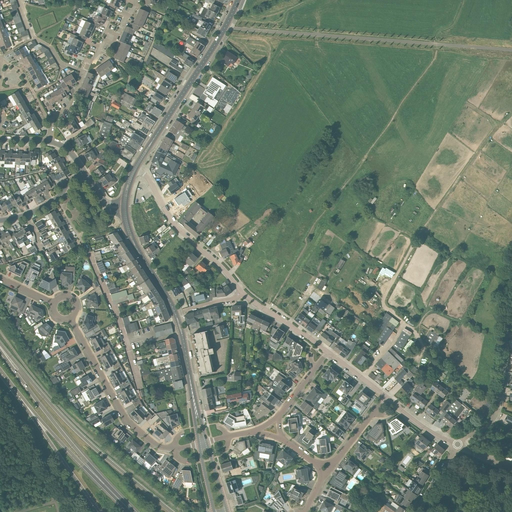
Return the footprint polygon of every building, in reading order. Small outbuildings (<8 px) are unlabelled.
[(117,0),(110,0),(108,6),(108,7),(114,9),(115,7),(119,8),(121,2),(117,0)] [(209,0),(205,9),(207,10),(209,11),(216,14),(219,8),(213,5),(214,2),(210,0),(209,0)] [(103,8),(100,14),(106,17),(110,18),(114,9),(108,7),(108,6),(106,9),(103,8)] [(137,14),(146,18),(148,13),(139,9),(137,14)] [(207,10),(204,16),(213,21),(216,14),(209,11),(207,10)] [(95,15),(92,22),(99,25),(102,26),(106,17),(100,14),(99,17),(95,15)] [(144,23),(146,18),(137,14),(135,19),(144,23)] [(139,27),(141,28),(144,23),(135,19),(133,24),(139,27)] [(85,21),(82,28),(92,32),(94,26),(98,28),(99,25),(92,22),(91,24),(85,21)] [(200,27),(207,32),(210,26),(203,22),(200,27)] [(137,32),(139,27),(133,24),(130,23),(128,28),(134,31),(137,32)] [(184,29),(190,33),(191,31),(204,38),(207,32),(200,27),(199,27),(198,30),(189,25),(188,27),(186,26),(184,29)] [(123,32),(132,36),(134,31),(128,28),(126,26),(123,32)] [(82,28),(78,37),(85,40),(86,38),(89,39),(92,32),(82,28)] [(130,40),(132,36),(123,32),(121,37),(130,40)] [(73,38),(70,45),(79,49),(82,42),(77,40),(78,37),(71,34),(70,37),(73,38)] [(128,45),(130,40),(121,37),(119,42),(121,43),(128,45)] [(186,43),(200,52),(204,46),(197,42),(195,45),(189,41),(190,41),(188,40),(186,43)] [(189,53),(196,58),(200,52),(186,43),(186,44),(182,42),(180,45),(187,49),(186,51),(189,53)] [(130,46),(128,45),(121,43),(119,48),(128,51),(130,46)] [(69,48),(67,47),(66,50),(67,51),(66,54),(72,56),(73,54),(77,55),(79,49),(70,45),(69,48)] [(14,57),(15,58),(25,53),(22,48),(14,53),(16,56),(14,57)] [(126,56),(128,51),(119,48),(117,52),(126,56)] [(125,58),(126,56),(117,52),(114,59),(123,63),(125,58)] [(233,65),(237,58),(227,52),(224,56),(225,56),(220,64),(221,63),(224,64),(224,65),(228,67),(230,64),(233,65)] [(19,62),(19,61),(27,57),(27,56),(25,53),(15,58),(16,60),(17,59),(19,62)] [(20,63),(22,62),(23,64),(32,60),(34,58),(35,57),(33,53),(29,55),(27,56),(27,57),(19,61),(19,62),(20,63)] [(184,61),(182,64),(190,68),(193,63),(182,56),(177,54),(176,53),(175,53),(174,55),(175,56),(184,61)] [(23,68),(24,70),(34,64),(32,60),(23,64),(25,67),(23,68)] [(113,67),(116,66),(115,64),(112,65),(109,61),(104,64),(110,72),(114,69),(113,67)] [(27,70),(28,73),(36,68),(34,64),(24,70),(25,71),(27,70)] [(108,74),(107,73),(110,72),(104,64),(100,67),(105,75),(105,74),(106,75),(108,74)] [(98,75),(101,78),(105,75),(100,67),(95,70),(97,73),(97,72),(98,75)] [(28,76),(29,78),(39,72),(36,68),(28,73),(30,75),(28,76)] [(167,79),(174,83),(177,79),(175,78),(176,77),(172,75),(173,72),(175,73),(168,69),(163,76),(167,79)] [(31,78),(33,81),(41,76),(39,72),(29,78),(30,79),(31,78)] [(85,78),(94,82),(96,76),(98,75),(97,72),(97,73),(93,75),(87,73),(85,78)] [(67,77),(73,87),(74,86),(73,85),(76,83),(74,81),(77,79),(74,73),(67,77)] [(160,85),(169,91),(172,87),(170,86),(171,85),(166,82),(167,79),(163,76),(158,73),(157,75),(162,78),(161,79),(163,80),(160,85)] [(33,85),(34,86),(44,80),(41,76),(33,81),(35,84),(33,85)] [(70,86),(71,88),(73,87),(67,77),(62,80),(64,83),(67,88),(68,88),(70,86)] [(92,86),(94,82),(85,78),(83,83),(92,86)] [(212,78),(207,86),(208,87),(207,89),(206,89),(203,94),(207,97),(204,101),(213,108),(217,102),(213,99),(220,89),(222,90),(225,86),(212,78)] [(44,80),(34,86),(35,88),(36,87),(38,89),(46,85),(44,80)] [(64,83),(60,85),(61,88),(62,88),(68,98),(69,97),(67,93),(69,91),(68,88),(67,88),(64,83)] [(89,91),(92,86),(83,83),(81,88),(89,91)] [(155,88),(153,92),(155,93),(158,94),(159,92),(164,95),(165,94),(166,95),(169,91),(160,85),(157,90),(155,88)] [(65,97),(66,99),(68,98),(62,88),(61,88),(58,90),(62,99),(65,97)] [(87,98),(89,91),(81,88),(78,94),(87,98)] [(60,100),(62,99),(58,90),(54,93),(59,103),(61,102),(60,100)] [(11,95),(14,101),(22,96),(20,92),(18,93),(17,92),(11,95)] [(123,101),(133,106),(136,100),(122,92),(118,98),(122,101),(123,101)] [(58,104),(59,103),(54,93),(49,95),(54,103),(57,102),(58,104)] [(148,99),(152,102),(154,99),(159,103),(160,102),(161,103),(164,98),(158,94),(155,93),(152,97),(150,96),(148,99)] [(51,105),(54,103),(49,95),(45,98),(48,103),(45,104),(49,110),(53,108),(51,105)] [(17,105),(23,101),(22,100),(24,99),(22,96),(14,101),(17,105)] [(17,105),(19,110),(28,105),(26,101),(24,102),(23,101),(17,105)] [(133,106),(123,101),(121,105),(131,110),(133,106)] [(192,109),(200,115),(203,108),(206,110),(209,106),(203,102),(201,106),(196,103),(192,109)] [(28,105),(19,110),(22,115),(28,111),(28,109),(30,108),(28,105)] [(154,107),(150,113),(157,117),(161,112),(154,107)] [(196,121),(200,115),(192,109),(187,116),(192,119),(190,123),(196,126),(198,123),(196,121)] [(22,120),(22,121),(25,119),(27,118),(33,114),(31,111),(29,112),(28,111),(22,115),(19,116),(22,121),(22,120)] [(29,123),(36,119),(35,118),(37,116),(35,113),(33,114),(27,118),(25,119),(27,124),(29,123)] [(142,123),(150,129),(154,122),(141,114),(139,117),(144,120),(142,123)] [(108,115),(106,120),(113,124),(115,118),(108,115)] [(66,125),(68,129),(78,124),(78,123),(81,121),(78,116),(74,117),(71,118),(72,121),(66,125)] [(181,133),(184,135),(187,137),(189,133),(181,128),(183,125),(185,122),(178,117),(172,126),(181,133)] [(29,123),(32,127),(40,122),(38,119),(37,120),(36,119),(29,123)] [(90,119),(84,124),(88,128),(94,123),(91,120),(90,119)] [(40,122),(32,127),(35,132),(41,128),(40,127),(42,126),(40,122)] [(95,134),(99,135),(103,123),(99,122),(95,134)] [(103,123),(99,135),(107,138),(112,125),(103,122),(103,123)] [(135,122),(133,126),(146,135),(150,129),(142,123),(140,125),(135,122)] [(78,124),(68,129),(71,134),(81,129),(78,124)] [(183,137),(184,135),(181,133),(172,126),(168,131),(173,134),(171,137),(177,141),(180,136),(183,137)] [(128,134),(126,137),(139,145),(143,140),(133,133),(131,136),(128,134)] [(79,147),(88,142),(86,138),(88,137),(86,134),(75,140),(79,147)] [(124,149),(133,155),(135,151),(139,145),(126,137),(122,143),(125,145),(123,148),(124,149)] [(176,145),(172,143),(173,141),(165,137),(162,142),(174,149),(176,145)] [(112,151),(117,143),(111,141),(107,148),(112,151)] [(174,149),(162,142),(159,147),(167,152),(168,149),(170,150),(169,151),(175,154),(177,151),(174,149)] [(166,153),(167,152),(159,147),(156,152),(164,155),(174,162),(176,159),(166,153)] [(121,154),(120,154),(130,160),(133,155),(124,149),(123,151),(121,150),(119,153),(121,154)] [(35,159),(39,159),(39,150),(34,150),(34,152),(30,152),(30,160),(35,160),(35,159)] [(92,162),(96,159),(95,157),(98,155),(95,150),(93,151),(92,150),(84,155),(88,161),(91,160),(92,162)] [(49,162),(51,161),(51,160),(59,156),(58,155),(56,156),(54,153),(52,154),(50,151),(44,155),(46,158),(46,157),(49,162)] [(179,165),(174,162),(164,155),(156,152),(154,157),(152,163),(159,166),(158,168),(173,176),(175,172),(179,165)] [(53,163),(50,164),(51,166),(63,159),(63,158),(60,159),(59,156),(51,160),(51,161),(53,163)] [(57,169),(64,165),(62,162),(64,161),(63,159),(51,166),(52,168),(55,166),(57,169)] [(105,169),(108,163),(100,159),(100,160),(97,165),(100,166),(100,167),(94,172),(98,177),(104,173),(102,170),(104,168),(105,169)] [(57,169),(59,174),(68,168),(68,167),(65,168),(64,165),(57,169)] [(68,168),(59,174),(62,178),(69,174),(67,171),(69,170),(68,168)] [(116,182),(109,173),(100,180),(104,186),(107,184),(109,187),(116,182)] [(41,181),(47,193),(49,192),(48,190),(51,188),(50,186),(52,184),(49,179),(46,181),(45,178),(41,181)] [(182,188),(179,183),(180,182),(177,178),(169,184),(168,184),(170,188),(168,189),(171,195),(182,188)] [(39,195),(42,193),(37,186),(35,187),(30,179),(28,180),(38,198),(40,197),(39,195)] [(37,199),(38,198),(28,180),(26,182),(29,187),(27,188),(29,191),(28,191),(33,198),(36,197),(37,199)] [(45,192),(46,194),(47,193),(41,181),(39,182),(40,184),(37,186),(42,193),(45,192)] [(192,197),(188,190),(174,200),(178,206),(182,203),(183,206),(189,202),(188,199),(192,197)] [(23,199),(27,205),(31,202),(30,200),(33,198),(28,191),(24,194),(26,197),(23,199)] [(14,199),(18,207),(21,205),(23,207),(27,205),(23,199),(21,200),(19,196),(14,199)] [(16,205),(17,207),(18,207),(14,199),(13,197),(8,200),(12,207),(16,205)] [(10,209),(12,207),(8,200),(7,201),(5,198),(2,200),(9,212),(11,211),(10,209)] [(7,210),(8,212),(9,212),(2,200),(1,201),(2,203),(0,204),(0,205),(3,212),(7,210)] [(142,207),(145,213),(154,207),(151,202),(149,203),(148,200),(143,204),(144,206),(142,207)] [(196,238),(200,233),(214,217),(196,202),(178,223),(196,238)] [(47,215),(50,220),(59,214),(58,213),(56,214),(54,211),(47,215)] [(52,224),(59,220),(58,217),(60,216),(59,214),(50,220),(52,224)] [(59,220),(52,224),(55,228),(64,223),(63,222),(61,223),(59,220)] [(52,230),(55,235),(64,229),(63,226),(65,225),(64,223),(55,228),(52,230)] [(21,228),(26,237),(31,234),(27,227),(23,229),(22,227),(21,228)] [(28,240),(26,237),(21,228),(19,228),(21,231),(17,232),(23,242),(28,240)] [(55,235),(57,239),(69,232),(68,231),(66,232),(64,229),(55,235)] [(11,238),(9,234),(7,231),(4,233),(3,231),(2,232),(8,243),(12,249),(14,248),(10,242),(8,240),(11,238)] [(5,242),(6,244),(8,243),(2,232),(0,233),(1,235),(0,235),(0,239),(1,241),(2,244),(5,242)] [(15,239),(19,245),(23,242),(17,232),(15,234),(13,232),(9,234),(11,238),(12,240),(15,239)] [(60,243),(70,238),(68,235),(70,234),(69,232),(57,239),(60,243)] [(110,242),(111,241),(114,244),(114,245),(122,242),(116,233),(108,235),(110,239),(109,240),(110,242)] [(140,244),(148,242),(147,235),(139,237),(140,244)] [(65,246),(74,241),(73,239),(71,241),(70,238),(60,243),(62,248),(65,246)] [(65,246),(68,251),(75,247),(73,244),(75,242),(74,241),(65,246)] [(114,244),(113,245),(118,251),(122,248),(122,249),(126,246),(122,242),(114,245),(114,244)] [(222,257),(231,253),(231,252),(232,252),(233,255),(235,254),(238,253),(239,251),(238,249),(234,250),(232,246),(229,248),(226,243),(225,243),(220,245),(223,251),(220,252),(222,257)] [(160,250),(156,245),(153,247),(151,245),(144,250),(150,258),(157,253),(160,250)] [(116,254),(118,257),(118,258),(121,257),(129,251),(126,246),(122,249),(122,248),(118,251),(119,253),(116,254)] [(237,264),(240,265),(242,261),(243,258),(240,257),(243,250),(241,249),(239,252),(239,251),(238,253),(235,254),(233,255),(230,257),(234,266),(235,266),(237,264)] [(121,257),(118,258),(118,257),(117,258),(119,260),(122,258),(126,265),(126,266),(135,260),(129,251),(121,257)] [(53,262),(59,258),(57,255),(55,252),(49,255),(50,258),(53,262)] [(184,262),(189,267),(193,263),(196,259),(191,254),(184,262)] [(342,260),(341,259),(341,260),(336,268),(340,271),(340,270),(345,262),(342,260)] [(135,260),(126,266),(126,265),(119,268),(122,274),(125,272),(129,269),(129,270),(138,264),(135,260)] [(14,265),(10,267),(8,271),(20,277),(25,266),(28,267),(29,264),(23,261),(14,264),(14,265)] [(101,274),(106,272),(102,261),(96,263),(101,274)] [(201,271),(204,273),(208,268),(205,266),(200,262),(194,269),(193,268),(191,270),(193,272),(195,270),(195,271),(197,270),(200,272),(201,271)] [(130,276),(141,269),(138,264),(129,270),(131,272),(127,274),(129,277),(130,276)] [(31,269),(31,268),(25,279),(32,283),(34,278),(36,279),(38,274),(39,272),(37,272),(39,268),(33,265),(31,269)] [(60,280),(62,280),(62,285),(64,285),(64,287),(67,287),(67,285),(70,285),(71,275),(74,276),(75,267),(65,267),(65,273),(60,273),(60,280)] [(188,267),(182,274),(185,276),(186,276),(191,269),(188,267)] [(376,283),(374,287),(379,289),(381,287),(386,289),(394,273),(383,268),(376,283)] [(130,276),(133,281),(145,274),(141,269),(130,276)] [(43,279),(42,279),(39,286),(49,291),(51,290),(51,289),(50,288),(51,288),(51,287),(52,286),(56,285),(52,271),(51,273),(50,275),(49,277),(47,278),(45,279),(43,279)] [(133,286),(134,288),(138,286),(148,279),(145,274),(133,281),(129,284),(131,287),(133,286)] [(182,292),(180,288),(188,283),(190,286),(195,284),(188,278),(186,276),(185,276),(178,285),(178,286),(171,291),(174,297),(182,292)] [(80,278),(76,286),(77,287),(76,287),(81,291),(81,290),(84,293),(91,287),(88,283),(85,280),(80,278)] [(138,286),(144,294),(154,288),(148,279),(138,286)] [(321,291),(322,289),(327,282),(322,279),(316,288),(321,291)] [(109,290),(115,288),(114,282),(106,285),(109,290)] [(223,291),(226,296),(232,292),(227,285),(222,288),(223,290),(222,290),(223,291)] [(149,300),(158,294),(154,288),(144,294),(140,297),(141,298),(144,304),(149,300)] [(95,297),(102,293),(100,289),(89,296),(90,297),(86,298),(86,301),(85,301),(86,304),(87,304),(88,307),(92,306),(92,307),(97,307),(95,297)] [(217,297),(226,296),(223,291),(222,290),(220,290),(220,289),(216,289),(217,297)] [(127,296),(127,295),(126,290),(111,295),(112,301),(119,299),(119,298),(127,296)] [(155,308),(163,302),(158,294),(149,300),(150,301),(148,303),(149,303),(141,308),(143,311),(151,309),(155,308)] [(206,300),(204,295),(195,297),(196,303),(206,300)] [(9,308),(20,313),(23,305),(21,303),(22,301),(15,297),(13,300),(12,300),(11,302),(10,304),(11,304),(10,305),(11,305),(9,308)] [(320,300),(316,305),(330,316),(334,308),(325,302),(324,303),(320,300)] [(153,315),(153,316),(157,314),(165,309),(163,302),(155,308),(151,309),(153,315)] [(29,315),(34,323),(39,320),(39,319),(43,318),(41,310),(40,309),(39,310),(37,309),(37,308),(31,305),(27,313),(30,314),(29,315)] [(300,325),(305,328),(311,320),(314,315),(319,308),(315,305),(309,313),(309,312),(305,317),(300,325)] [(238,324),(245,324),(245,315),(241,315),(241,306),(233,307),(233,319),(238,319),(238,324)] [(212,319),(212,320),(219,319),(217,307),(209,309),(212,319)] [(155,320),(154,318),(159,317),(161,323),(168,321),(169,318),(165,309),(157,314),(153,316),(145,319),(147,324),(150,323),(150,321),(155,320)] [(205,320),(212,319),(209,309),(202,311),(204,317),(205,320)] [(295,321),(300,325),(305,317),(309,312),(304,309),(295,321)] [(202,311),(185,316),(187,325),(192,323),(199,322),(198,319),(204,317),(202,311)] [(393,331),(399,323),(386,313),(380,322),(379,322),(376,327),(381,331),(378,336),(375,340),(379,342),(379,343),(383,346),(393,331)] [(246,323),(252,326),(257,317),(250,314),(247,321),(246,323)] [(88,330),(94,327),(94,325),(96,316),(90,315),(90,317),(86,315),(84,323),(88,330)] [(260,327),(263,321),(257,317),(252,326),(251,329),(258,332),(260,327)] [(322,328),(311,320),(305,328),(312,333),(315,329),(319,332),(322,328)] [(266,330),(266,331),(270,324),(263,321),(260,327),(260,331),(262,333),(263,331),(265,332),(266,330)] [(130,324),(124,326),(127,334),(138,330),(136,322),(130,324)] [(46,337),(51,328),(46,323),(37,328),(37,329),(38,334),(41,336),(46,337)] [(153,328),(156,338),(173,333),(170,324),(153,328)] [(216,339),(226,337),(223,325),(216,327),(217,330),(214,331),(216,339)] [(329,336),(324,343),(329,347),(334,340),(331,338),(337,330),(335,328),(332,332),(330,334),(329,336)] [(280,330),(278,329),(272,338),(270,336),(269,340),(276,344),(278,341),(278,342),(284,333),(280,330),(281,330),(280,330)] [(94,346),(103,341),(101,338),(104,336),(101,330),(94,334),(96,337),(94,337),(95,338),(90,340),(94,346)] [(65,346),(64,343),(69,340),(67,336),(66,336),(64,333),(63,332),(57,331),(56,336),(55,335),(53,343),(57,343),(60,349),(65,346)] [(213,348),(209,349),(205,332),(208,332),(208,331),(193,334),(198,357),(196,357),(200,375),(215,372),(213,372),(209,355),(214,354),(213,348)] [(436,348),(442,339),(431,331),(424,340),(430,344),(430,345),(436,348)] [(318,339),(324,343),(329,336),(323,332),(318,339)] [(395,343),(392,347),(398,352),(402,347),(403,348),(409,337),(402,332),(395,343)] [(289,356),(289,357),(300,356),(303,347),(289,337),(289,339),(287,339),(286,343),(291,347),(288,356),(289,356)] [(335,344),(337,345),(333,350),(339,354),(345,347),(345,346),(341,342),(341,341),(343,339),(341,337),(340,338),(339,340),(335,344)] [(158,347),(165,345),(175,343),(174,339),(171,338),(164,340),(165,342),(157,344),(158,347)] [(104,352),(111,348),(107,342),(105,344),(103,341),(94,346),(97,352),(101,349),(101,350),(103,349),(104,352)] [(155,347),(154,343),(144,346),(146,352),(158,348),(157,347),(155,347)] [(160,352),(176,348),(175,343),(165,345),(166,347),(160,349),(160,352)] [(351,346),(347,344),(345,346),(345,347),(339,354),(344,358),(350,351),(348,350),(349,349),(352,352),(356,344),(353,343),(351,346)] [(359,348),(362,351),(354,361),(361,366),(366,358),(369,355),(366,353),(369,349),(363,344),(359,348)] [(68,365),(67,362),(78,356),(73,348),(60,355),(64,362),(59,365),(61,368),(68,365)] [(103,363),(113,358),(111,355),(114,354),(111,348),(104,352),(105,354),(104,355),(100,358),(103,363)] [(399,369),(403,365),(406,363),(403,360),(399,356),(391,348),(387,351),(388,351),(375,364),(381,369),(386,374),(383,376),(383,377),(385,379),(396,368),(397,369),(394,372),(396,373),(399,371),(400,369),(399,369)] [(273,355),(272,361),(280,360),(280,356),(275,352),(273,355)] [(42,353),(34,357),(38,364),(46,360),(42,353)] [(273,355),(266,353),(264,361),(272,361),(273,355)] [(163,364),(179,360),(177,354),(168,356),(156,359),(157,365),(163,364)] [(113,369),(120,365),(117,359),(114,361),(113,358),(103,363),(106,369),(110,367),(111,367),(112,367),(113,369)] [(170,368),(180,365),(179,360),(163,364),(157,365),(158,368),(170,365),(170,368)] [(147,363),(143,364),(143,363),(138,365),(139,371),(145,369),(144,366),(148,364),(149,364),(148,361),(147,361),(147,363)] [(73,370),(75,370),(76,373),(84,368),(84,366),(83,365),(82,365),(82,364),(80,365),(79,362),(71,366),(73,370)] [(291,370),(288,374),(294,379),(297,375),(297,376),(303,369),(301,362),(296,364),(295,363),(292,364),(293,369),(292,371),(291,370)] [(68,365),(61,368),(56,371),(58,374),(70,367),(68,365)] [(110,375),(113,381),(122,376),(121,373),(123,371),(120,365),(113,369),(115,372),(114,372),(114,373),(110,375)] [(170,368),(159,371),(160,378),(163,377),(173,374),(182,372),(180,365),(170,368)] [(394,379),(398,382),(400,380),(405,375),(409,371),(403,365),(399,369),(400,369),(402,371),(394,379)] [(409,371),(413,375),(415,377),(421,371),(419,369),(418,370),(413,366),(409,371)] [(139,371),(141,376),(147,375),(146,371),(149,370),(148,368),(145,369),(139,371)] [(333,379),(334,379),(338,374),(331,369),(331,368),(329,368),(329,371),(327,371),(325,375),(324,375),(322,377),(325,379),(325,378),(328,381),(329,379),(330,380),(333,380),(333,379)] [(173,374),(163,377),(165,382),(173,380),(180,379),(183,378),(182,372),(173,374)] [(368,377),(379,385),(384,380),(380,375),(377,378),(371,373),(368,377)] [(277,386),(285,392),(286,391),(287,392),(289,389),(288,388),(289,387),(284,383),(286,380),(278,374),(275,379),(278,381),(277,382),(278,384),(277,386)] [(56,378),(55,376),(50,379),(54,385),(58,383),(58,382),(56,378)] [(79,384),(81,388),(92,382),(91,380),(90,381),(88,376),(84,379),(83,377),(79,380),(81,383),(79,384)] [(123,387),(130,383),(127,377),(124,379),(122,376),(113,381),(116,387),(120,384),(120,385),(122,384),(123,387)] [(403,383),(402,382),(400,385),(401,386),(400,386),(405,392),(408,394),(414,385),(411,383),(413,381),(410,378),(410,379),(408,381),(406,380),(403,383)] [(173,382),(174,390),(182,388),(181,381),(180,379),(173,380),(174,382),(173,382)] [(346,397),(350,391),(353,387),(345,381),(339,389),(343,393),(341,396),(343,399),(341,402),(344,405),(349,399),(346,397)] [(418,386),(424,391),(427,386),(421,381),(418,386)] [(430,388),(435,392),(440,385),(435,382),(430,388)] [(119,393),(122,398),(132,393),(130,390),(133,389),(130,383),(123,387),(124,389),(123,390),(119,393)] [(435,392),(439,395),(444,389),(440,385),(435,392)] [(267,391),(275,397),(274,396),(276,393),(281,398),(285,392),(277,386),(275,388),(271,386),(267,391)] [(418,386),(414,390),(420,394),(421,395),(424,391),(418,386)] [(78,387),(69,392),(72,397),(81,391),(78,387)] [(216,395),(215,387),(201,390),(203,398),(216,395)] [(94,398),(99,395),(95,388),(90,391),(90,390),(89,390),(89,389),(81,393),(86,401),(83,403),(85,407),(90,404),(89,401),(94,398)] [(324,400),(328,394),(321,389),(320,391),(318,390),(318,391),(314,388),(311,393),(319,400),(321,398),(324,400)] [(444,389),(439,395),(443,398),(448,392),(444,389)] [(235,394),(237,401),(237,402),(248,400),(250,400),(252,397),(250,390),(241,392),(241,393),(235,394)] [(262,395),(260,398),(262,400),(262,399),(269,405),(270,403),(272,404),(273,403),(276,405),(280,401),(275,397),(267,391),(263,396),(262,396),(263,395),(262,395)] [(133,404),(140,400),(136,394),(133,396),(132,393),(122,398),(126,404),(130,402),(131,402),(132,402),(133,404)] [(320,405),(317,402),(319,400),(311,393),(307,399),(310,401),(310,402),(311,403),(309,405),(314,409),(316,410),(320,405)] [(361,408),(362,407),(366,402),(367,402),(370,398),(363,393),(361,395),(360,394),(357,399),(355,401),(356,403),(355,405),(360,409),(361,409),(361,408)] [(227,402),(237,401),(235,394),(226,396),(227,402)] [(418,405),(423,399),(419,396),(418,397),(414,394),(410,399),(413,401),(418,405)] [(203,398),(204,404),(213,403),(213,402),(218,402),(216,396),(216,395),(203,398)] [(269,405),(262,399),(262,400),(260,402),(261,404),(259,407),(256,407),(254,409),(257,414),(255,416),(257,420),(271,411),(267,408),(269,405)] [(423,399),(418,405),(420,407),(420,408),(422,409),(428,402),(423,399)] [(131,414),(135,418),(143,411),(140,408),(143,406),(140,400),(133,404),(135,409),(131,414)] [(440,410),(443,412),(444,413),(451,404),(446,400),(439,409),(440,410)] [(442,420),(446,424),(453,415),(456,412),(462,405),(455,400),(448,409),(450,410),(447,413),(446,414),(443,412),(441,415),(440,418),(443,419),(442,420)] [(93,406),(97,414),(106,409),(102,401),(93,406)] [(311,413),(314,409),(309,405),(304,401),(300,407),(304,410),(302,412),(309,417),(312,414),(311,413)] [(223,407),(222,404),(214,406),(213,403),(204,404),(206,411),(223,407)] [(453,415),(446,424),(450,427),(451,427),(454,429),(459,424),(457,421),(457,422),(456,421),(466,408),(469,411),(471,409),(463,403),(462,405),(456,412),(453,415)] [(426,411),(430,414),(435,408),(430,404),(426,411)] [(488,405),(487,407),(486,407),(483,414),(487,416),(490,409),(491,407),(488,405)] [(435,408),(430,414),(434,418),(438,413),(439,411),(435,408)] [(243,409),(244,416),(245,416),(245,420),(251,419),(249,414),(247,409),(243,409)] [(166,422),(169,425),(172,429),(179,425),(176,414),(174,414),(170,410),(163,412),(155,414),(159,418),(160,419),(165,418),(166,422)] [(145,419),(147,421),(152,416),(147,411),(145,413),(143,411),(135,418),(140,423),(143,420),(145,419)] [(342,417),(350,424),(354,418),(346,412),(342,417)] [(147,421),(151,426),(154,423),(159,418),(155,414),(155,413),(152,416),(147,421)] [(246,426),(246,421),(241,422),(241,421),(229,414),(224,422),(234,428),(246,426)] [(104,425),(105,427),(114,422),(110,415),(101,420),(102,421),(101,424),(104,425)] [(294,416),(294,418),(288,419),(289,425),(290,425),(290,427),(289,427),(290,433),(299,432),(298,423),(300,423),(299,415),(294,416)] [(98,417),(90,421),(88,422),(92,426),(100,422),(98,417)] [(342,417),(338,423),(346,429),(350,424),(342,417)] [(401,430),(400,429),(404,425),(408,428),(403,424),(396,419),(391,422),(391,423),(389,424),(389,423),(388,424),(391,429),(389,430),(392,435),(396,433),(401,430)] [(159,425),(153,433),(160,439),(164,438),(168,433),(159,425)] [(368,439),(374,443),(375,442),(377,444),(382,438),(384,437),(382,425),(376,426),(373,430),(372,429),(368,434),(370,435),(368,439)] [(314,430),(308,426),(303,433),(306,435),(302,440),(308,444),(311,440),(313,438),(313,437),(314,436),(311,434),(314,430)] [(336,426),(332,431),(340,437),(344,432),(336,426)] [(115,437),(120,441),(125,435),(122,432),(121,432),(119,431),(119,430),(117,428),(111,435),(114,438),(115,437)] [(415,444),(424,450),(430,442),(427,440),(426,440),(424,439),(425,438),(421,436),(415,444)] [(316,445),(317,454),(331,452),(330,443),(327,444),(326,439),(319,440),(319,444),(316,445)] [(128,446),(135,453),(140,447),(132,440),(128,446)] [(246,449),(250,448),(249,440),(238,442),(233,451),(239,455),(241,452),(242,452),(246,449)] [(260,453),(265,454),(266,444),(262,443),(262,444),(259,444),(258,451),(255,451),(254,457),(255,460),(259,459),(260,453)] [(266,444),(265,454),(269,455),(268,461),(273,462),(275,454),(272,454),(273,446),(270,446),(271,445),(266,444)] [(445,450),(437,444),(433,449),(431,447),(430,448),(428,450),(426,452),(429,454),(431,452),(439,458),(445,450)] [(364,460),(371,451),(362,445),(360,448),(360,447),(359,447),(354,453),(358,456),(357,457),(360,460),(361,458),(364,460)] [(288,455),(283,451),(277,459),(286,466),(292,459),(294,460),(289,456),(292,452),(291,452),(288,455)] [(136,462),(140,457),(134,452),(130,457),(136,462)] [(148,453),(143,459),(151,466),(156,460),(148,453)] [(140,457),(136,462),(142,466),(145,461),(140,457)] [(169,477),(170,478),(175,468),(165,460),(158,469),(159,470),(159,471),(168,478),(169,477)] [(354,473),(358,468),(356,467),(357,466),(349,460),(344,466),(347,468),(345,471),(353,476),(355,473),(354,473)] [(221,465),(223,473),(233,469),(231,462),(221,465)] [(310,482),(309,479),(310,475),(307,469),(305,470),(301,468),(300,470),(295,471),(296,475),(295,474),(296,480),(298,479),(297,482),(301,484),(304,481),(308,483),(310,482)] [(180,488),(179,488),(182,482),(187,483),(192,483),(191,478),(190,471),(181,470),(182,476),(179,476),(178,477),(177,477),(173,485),(171,488),(177,493),(180,488)] [(341,489),(346,480),(344,479),(347,476),(340,471),(336,477),(335,476),(330,483),(335,486),(336,486),(341,489)] [(418,476),(426,480),(429,475),(421,471),(418,476)] [(418,476),(416,481),(422,485),(426,480),(418,476)] [(235,506),(240,505),(243,504),(240,495),(236,497),(235,492),(239,491),(235,480),(226,483),(228,487),(235,506)] [(411,491),(417,495),(421,488),(415,485),(416,484),(413,482),(411,481),(407,487),(412,490),(411,491)] [(291,498),(296,500),(298,502),(300,498),(301,499),(304,493),(293,488),(290,493),(293,495),(291,498)] [(351,495),(349,493),(347,495),(334,488),(332,491),(329,490),(326,496),(332,499),(330,501),(321,496),(321,497),(334,503),(335,500),(338,502),(340,498),(347,502),(351,495)] [(403,491),(400,495),(411,502),(413,499),(414,500),(417,495),(411,491),(408,489),(406,493),(403,491)] [(278,511),(285,503),(279,491),(274,496),(278,500),(275,503),(273,501),(269,506),(267,505),(278,511)] [(396,501),(401,504),(409,508),(412,503),(411,502),(400,495),(396,501)] [(325,511),(329,511),(331,509),(333,506),(324,502),(320,509),(325,511)] [(394,511),(406,511),(407,511),(399,506),(397,509),(388,503),(386,506),(394,511)]
